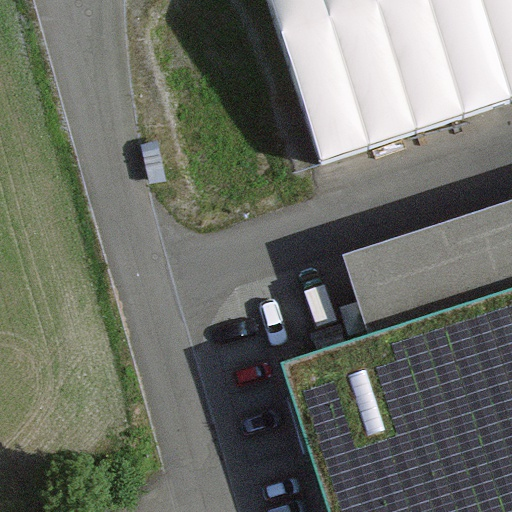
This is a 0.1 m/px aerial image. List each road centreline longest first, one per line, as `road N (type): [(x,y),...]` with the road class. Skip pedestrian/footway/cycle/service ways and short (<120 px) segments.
road 1 (residential): [(201,511),(87,0)]
road 2 (unknown): [(511,148),(167,257)]
